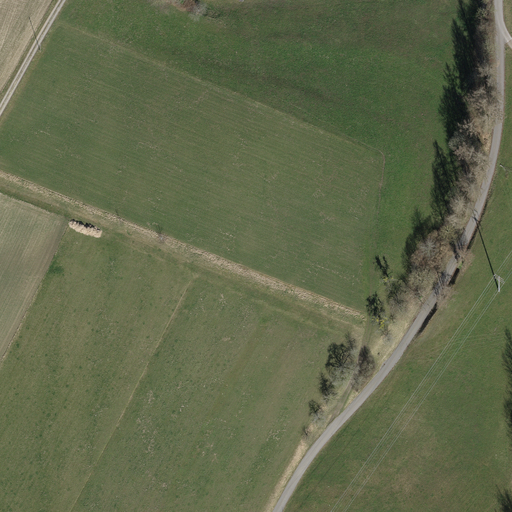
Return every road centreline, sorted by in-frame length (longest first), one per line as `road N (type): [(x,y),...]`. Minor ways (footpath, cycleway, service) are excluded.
road 1 (track): [(280,511),(316,447),(396,358),(444,287),(476,214),(501,102),(498,0)]
road 2 (track): [(63,0),(0,113)]
